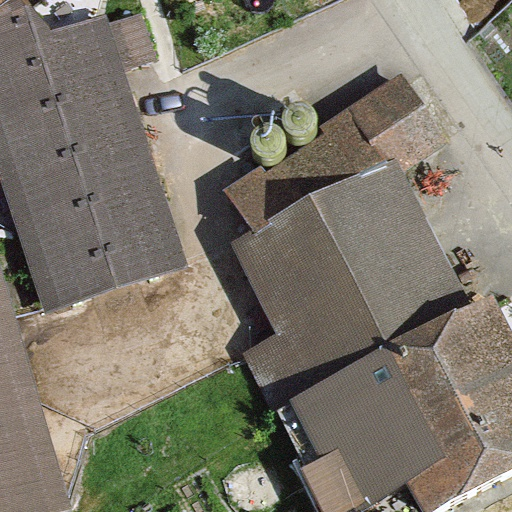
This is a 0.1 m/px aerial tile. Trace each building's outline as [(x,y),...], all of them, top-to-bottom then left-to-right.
[(0,0),(0,23),(30,0),(0,0)] [(0,191),(8,189),(49,318),(193,273),(113,22),(47,43),(39,18),(0,30),(0,191)] [(453,148),(406,73),(347,110),(385,176),(238,251),(284,340),(250,358),(281,417),(476,317),(405,179),(453,148)] [(80,511),(2,265),(0,265),(0,511),(80,511)] [(476,317),(281,417),(330,511),(385,511),(417,496),(425,511),(468,511),(511,489),(511,330),(499,305),(476,317)]
